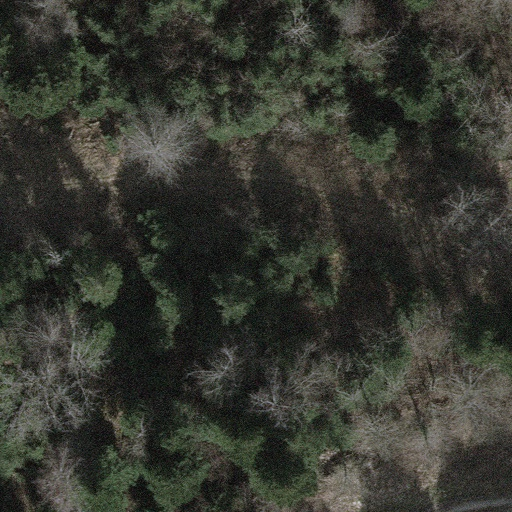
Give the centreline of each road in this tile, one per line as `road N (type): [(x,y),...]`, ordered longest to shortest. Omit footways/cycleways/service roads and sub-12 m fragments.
road 1 (track): [(0,185),(190,175),(423,210),(511,251)]
road 2 (track): [(384,511),(428,498),(511,490)]
